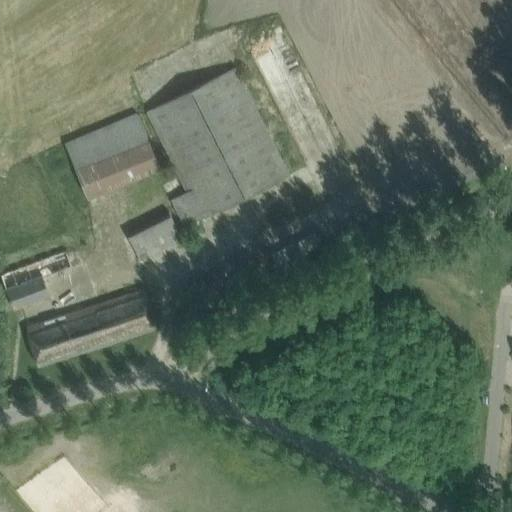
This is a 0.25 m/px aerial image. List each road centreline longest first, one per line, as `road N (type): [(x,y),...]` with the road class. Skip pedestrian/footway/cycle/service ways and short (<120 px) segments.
road 1 (unclassified): [(159,379),(188,356),(511,198)]
road 2 (unclassified): [(452,511),(159,379)]
road 3 (unclassified): [(0,421),(119,382),(159,379)]
